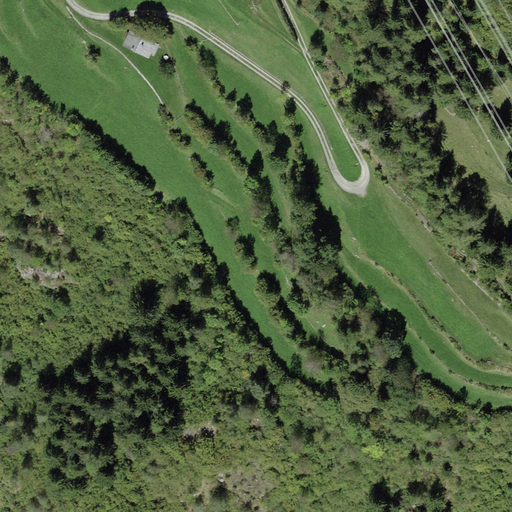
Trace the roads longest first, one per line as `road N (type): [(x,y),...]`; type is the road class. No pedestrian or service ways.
road 1 (track): [(70,0),(91,14),(181,20),(289,91),(318,124),(337,179),(351,192),(370,176),(353,137)]
road 2 (track): [(353,137),(284,0)]
